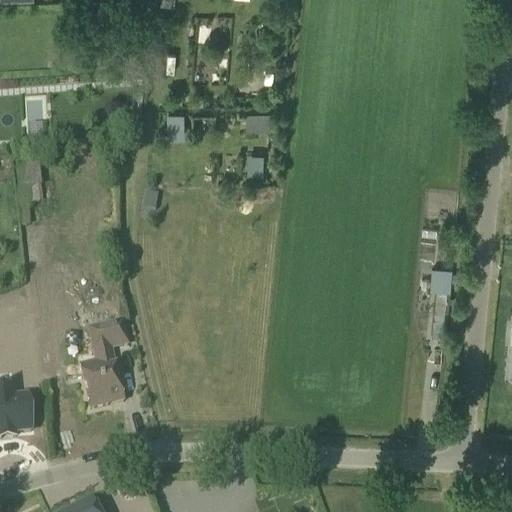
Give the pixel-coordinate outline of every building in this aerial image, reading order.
[(38,166),(16,169),(18,190),(17,190),(21,228),(29,227),(27,206),(42,204),(38,166)] [(29,236),(30,261),(42,260),(42,236),(29,236)] [(422,239),(422,245),(435,247),(436,240),(422,239)] [(446,311),(444,273),(434,274),(436,312),(446,311)] [(87,332),(94,363),(79,366),(89,411),(123,403),(115,368),(114,369),(110,351),(127,347),(122,323),(87,332)] [(0,434),(30,431),(26,395),(13,397),(12,389),(0,390),(0,434)] [(97,511),(91,500),(66,511),(97,511)]
